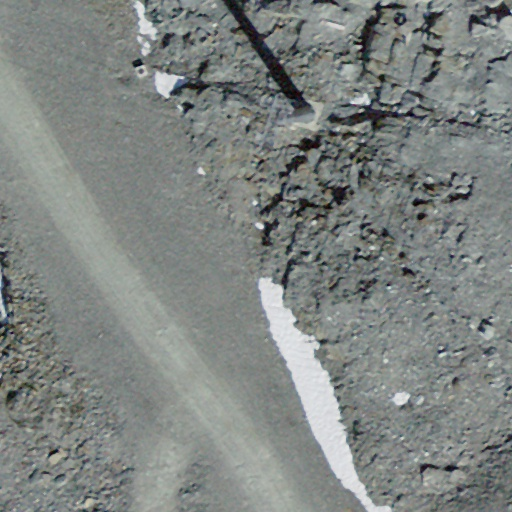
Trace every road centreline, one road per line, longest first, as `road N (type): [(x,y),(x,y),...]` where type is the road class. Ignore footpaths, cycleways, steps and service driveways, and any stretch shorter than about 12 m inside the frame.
road 1 (track): [(194,380),(0,72)]
road 2 (track): [(166,511),(178,409),(194,380),(216,373),(240,386),(284,511)]
